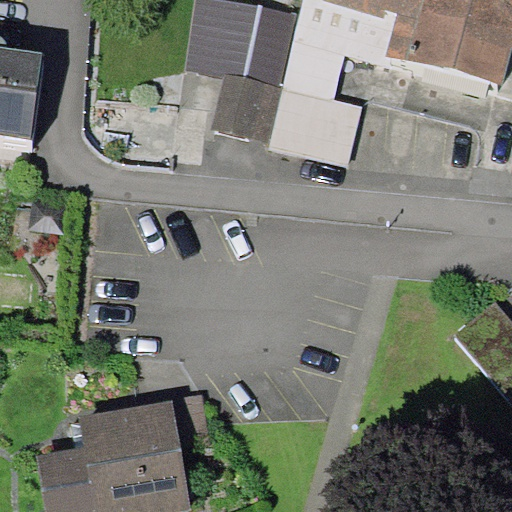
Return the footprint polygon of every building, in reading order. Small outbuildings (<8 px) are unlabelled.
[(511,0),(323,0),(322,5),(302,0),(298,0),(286,46),(264,154),(341,171),(353,115),(327,110),(340,60),(511,105),(511,0)] [(0,150),(25,154),(36,73),(0,67),(0,150)] [(209,136),(242,144),(255,92),(222,84),(209,136)] [(507,411),(511,406),(511,336),(489,310),(449,344),(507,411)] [(179,511),(164,419),(98,431),(94,426),(65,431),(72,466),(34,473),(40,511),(179,511)]
